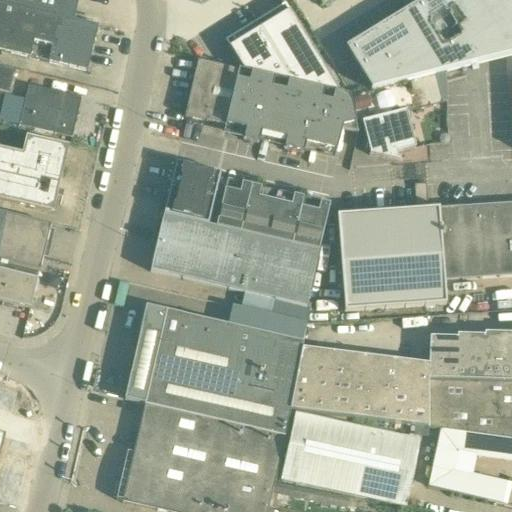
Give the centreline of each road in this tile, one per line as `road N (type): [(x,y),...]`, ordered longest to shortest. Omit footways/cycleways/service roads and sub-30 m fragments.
road 1 (unclassified): [(65,385),(150,20),(147,0)]
road 2 (unknown): [(123,135),(334,172),(481,170)]
road 3 (unclassified): [(36,511),(65,385)]
